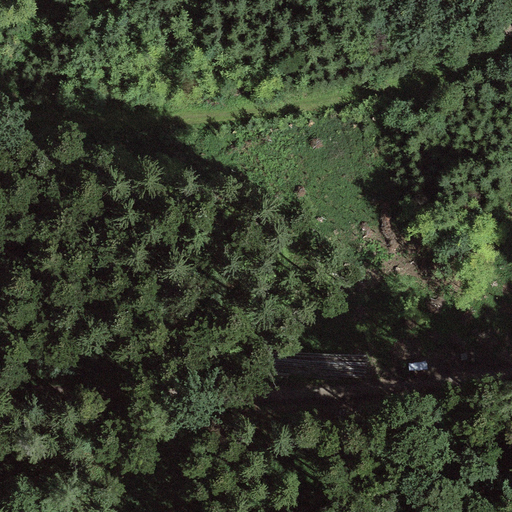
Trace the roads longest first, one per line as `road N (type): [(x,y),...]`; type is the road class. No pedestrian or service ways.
road 1 (track): [(0,105),(184,120),(396,88),(511,54)]
road 2 (track): [(0,394),(284,395),(511,374)]
